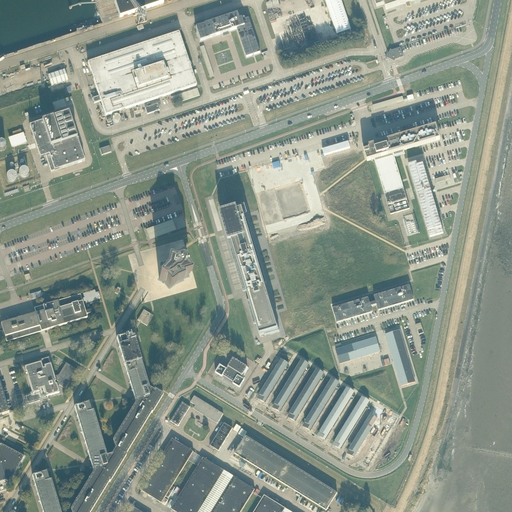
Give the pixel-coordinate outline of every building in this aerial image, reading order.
[(163,0),(162,0),(121,0),(115,2),(115,4),(118,13),(119,16),(120,18),(124,17),(127,15),(128,15),(128,16),(164,3),(164,2),(164,1),(163,0)] [(325,0),(337,35),(352,30),(341,0),(325,0)] [(374,0),(377,7),(384,5),(386,10),(406,3),(407,4),(408,4),(408,3),(410,2),(416,0),(374,0)] [(239,13),(196,27),(200,41),(237,29),(247,57),(261,53),(249,18),(243,20),(243,18),(240,19),(239,13)] [(99,97),(102,106),(106,116),(123,111),(158,99),(196,86),(190,67),(189,63),(179,33),(88,63),(99,97)] [(403,56),(402,53),(401,49),(400,49),(392,52),(391,51),(388,57),(394,60),(395,59),(403,56)] [(68,81),(67,77),(65,70),(48,75),(52,86),(68,81)] [(171,98),(172,102),(199,93),(197,89),(171,98)] [(403,97),(373,106),(374,111),(404,102),(403,97)] [(160,110),(158,104),(145,108),(147,115),(160,110)] [(40,123),(30,126),(30,129),(31,130),(31,131),(33,135),(33,136),(33,137),(36,147),(37,149),(38,151),(41,150),(45,149),(45,150),(46,151),(44,151),(44,152),(48,164),(49,166),(51,171),(51,172),(70,166),(85,161),(84,159),(85,158),(82,147),(80,147),(79,145),(78,142),(77,139),(77,137),(76,136),(78,135),(71,115),(70,116),(69,113),(51,119),(50,119),(49,119),(42,122),(41,122),(40,123)] [(369,146),(367,147),(363,148),(364,150),(366,158),(367,159),(367,160),(367,161),(372,160),(373,160),(374,159),(385,194),(404,189),(402,182),(402,180),(395,157),(401,156),(404,155),(405,154),(404,151),(421,146),(421,145),(440,140),(436,126),(375,144),(376,146),(370,147),(369,146)] [(26,143),(23,135),(19,136),(10,139),(12,147),(13,147),(26,143)] [(111,152),(109,146),(100,149),(102,156),(111,152)] [(409,165),(430,237),(444,233),(423,164),(418,166),(417,163),(409,165)] [(26,177),(27,177),(28,176),(28,175),(28,174),(28,173),(28,172),(28,171),(27,170),(26,169),(25,169),(24,169),(23,169),(22,169),(21,169),(21,170),(20,171),(19,172),(19,173),(19,174),(19,175),(20,176),(21,177),(22,178),(23,178),(24,178),(25,178),(26,177)] [(14,181),(15,181),(15,180),(16,179),(16,178),(16,177),(16,176),(15,175),(15,174),(14,174),(13,173),(12,173),(11,173),(10,173),(9,173),(8,174),(8,175),(7,176),(7,177),(7,178),(7,179),(8,180),(8,181),(9,181),(10,182),(11,182),(12,182),(13,182),(14,181)] [(435,180),(436,184),(451,180),(450,176),(435,180)] [(305,183),(262,195),(270,224),(314,211),(305,183)] [(404,189),(385,194),(388,205),(407,200),(404,190),(404,189)] [(243,208),(221,214),(229,241),(232,241),(234,249),(235,248),(237,252),(235,253),(237,258),(238,258),(238,259),(237,260),(260,336),(273,333),(273,334),(280,332),(267,287),(265,288),(265,285),(267,284),(256,246),(255,246),(253,246),(252,243),(255,243),(252,234),(250,226),(249,224),(248,222),(248,220),(248,219),(245,220),(244,216),(245,215),(243,208)] [(146,229),(150,240),(156,237),(170,233),(176,230),(173,220),(146,229)] [(168,267),(167,269),(167,272),(162,278),(161,277),(159,279),(159,280),(160,280),(165,283),(169,289),(176,284),(183,280),(182,279),(189,277),(185,269),(182,262),(175,264),(171,262),(170,262),(170,261),(169,261),(169,262),(168,267)] [(409,286),(374,296),(376,302),(376,303),(377,305),(379,311),(387,309),(414,301),(409,286)] [(1,324),(3,331),(4,332),(5,338),(7,342),(42,332),(41,331),(47,329),(47,330),(62,326),(67,324),(87,318),(87,316),(86,315),(88,315),(91,313),(91,310),(85,312),(85,311),(82,302),(84,302),(85,301),(87,306),(98,302),(97,299),(100,298),(99,293),(96,293),(95,290),(83,294),(84,298),(83,299),(82,299),(80,295),(34,308),(36,313),(35,314),(34,314),(1,324)] [(368,298),(332,309),(337,324),(372,313),(371,307),(377,305),(376,303),(376,302),(370,304),(368,298)] [(140,322),(147,326),(153,316),(151,314),(144,310),(138,320),(140,322)] [(394,364),(401,387),(416,382),(400,331),(386,335),(394,364)] [(135,401),(136,403),(152,399),(148,388),(149,387),(148,387),(146,379),(146,378),(142,365),(142,363),(141,361),(141,359),(138,351),(138,352),(135,343),(136,343),(136,342),(135,343),(135,342),(133,343),(131,334),(130,334),(117,338),(118,343),(119,343),(120,343),(121,347),(120,347),(119,347),(119,348),(120,348),(122,356),(122,357),(122,356),(125,365),(124,365),(125,365),(128,374),(127,374),(128,374),(130,383),(132,389),(133,392),(132,392),(133,392),(134,392),(135,394),(135,396),(134,396),(134,397),(135,401)] [(336,350),(340,364),(380,352),(376,338),(336,350)] [(41,362),(24,367),(26,374),(27,374),(27,375),(27,376),(28,377),(33,393),(26,395),(25,396),(24,396),(27,405),(41,401),(47,399),(47,397),(59,393),(58,386),(60,386),(65,389),(77,370),(66,363),(59,376),(56,377),(55,377),(49,358),(40,360),(41,362)] [(227,369),(220,365),(216,373),(218,374),(222,377),(223,375),(234,382),(233,384),(237,386),(240,388),(244,380),(241,378),(242,376),(247,368),(233,359),(228,367),(227,369)] [(9,412),(1,386),(0,384),(0,415),(0,416),(2,415),(8,414),(9,413),(9,412)] [(91,511),(109,482),(110,482),(127,455),(126,455),(152,413),(163,395),(155,390),(154,391),(152,390),(148,388),(152,399),(136,403),(113,440),(115,449),(112,455),(107,456),(110,467),(94,472),(71,509),(71,511),(91,511)] [(196,406),(194,409),(218,424),(221,418),(224,414),(195,396),(191,403),(195,405),(196,406)] [(190,407),(183,402),(171,422),(178,426),(185,416),(190,407)] [(93,470),(94,472),(110,467),(107,456),(106,456),(104,448),(100,433),(100,432),(96,420),(96,421),(93,412),(94,412),(93,412),(92,412),(91,412),(89,403),(88,403),(74,407),(76,412),(77,412),(78,414),(79,416),(78,416),(77,416),(77,417),(78,417),(80,425),(80,426),(80,425),(83,434),(82,434),(82,435),(83,434),(85,443),(86,443),(88,452),(90,460),(91,461),(90,461),(91,461),(92,461),(92,463),(93,465),(92,465),(92,466),(93,470)] [(211,446),(215,449),(219,451),(233,429),(225,423),(211,446)] [(247,432),(242,429),(239,434),(244,437),(247,432)] [(291,465),(246,436),(235,454),(288,487),(291,489),(295,491),(301,495),(327,511),(333,500),(338,494),(293,466),(292,465),(291,465)] [(146,494),(151,497),(183,445),(173,439),(141,490),(146,494)] [(0,492),(6,491),(11,481),(10,480),(12,479),(24,457),(1,444),(0,445),(0,444),(0,492)] [(183,445),(151,497),(156,500),(162,503),(173,486),(188,461),(193,453),(194,452),(183,445)] [(193,453),(188,461),(198,467),(203,458),(193,453)] [(175,511),(184,511),(214,464),(203,458),(198,467),(178,499),(175,503),(173,507),(171,509),(175,511)] [(214,464),(184,511),(199,511),(224,471),(214,464)] [(199,511),(212,511),(234,477),(224,471),(199,511)] [(60,511),(58,503),(57,501),(54,490),(51,481),(50,481),(49,481),(46,472),(32,477),(34,481),(35,481),(36,483),(36,485),(35,485),(35,486),(38,494),(37,494),(38,495),(41,503),(40,503),(40,504),(41,503),(43,511),(60,511)] [(226,511),(245,483),(234,477),(212,511),(226,511)] [(245,483),(226,511),(241,511),(253,493),(255,490),(245,483)] [(269,511),(275,502),(265,496),(262,499),(254,511),(269,511)] [(275,502),(269,511),(283,511),(286,509),(275,502)]
